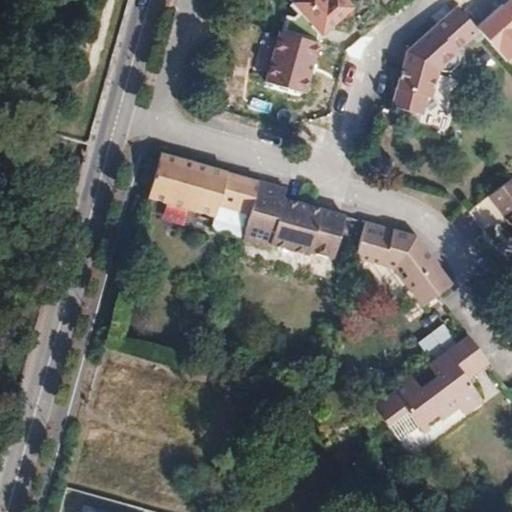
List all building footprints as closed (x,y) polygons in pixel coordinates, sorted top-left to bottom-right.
[(293,0),(292,1),(325,36),(357,9),(349,0),(293,0)] [(511,0),(510,0),(479,27),(509,64),(511,60),(511,0)] [(404,55),(389,111),(418,119),(423,100),(428,101),(436,74),(454,57),(453,55),(476,34),(454,11),(404,55)] [(323,46),(278,33),(265,80),(309,93),(323,46)] [(145,197),(212,216),(215,207),(247,216),(255,186),(156,157),(145,197)] [(511,180),(488,199),(511,230),(511,180)] [(244,228),(271,236),(268,247),(305,258),(306,255),(331,261),(342,220),(279,202),(282,193),(255,186),(247,216),(244,228)] [(411,239),(362,225),(352,258),(359,260),(392,270),(420,307),(434,297),(448,287),(411,239)] [(240,243),(267,251),(268,247),(271,236),(244,228),(240,243)] [(357,270),(359,260),(352,258),(350,268),(357,270)] [(485,364),(464,337),(424,367),(435,383),(420,395),(408,379),(389,394),(402,412),(419,434),(454,407),(460,415),(479,402),(463,381),(485,364)] [(402,412),(389,394),(370,409),(383,427),(402,412)]
